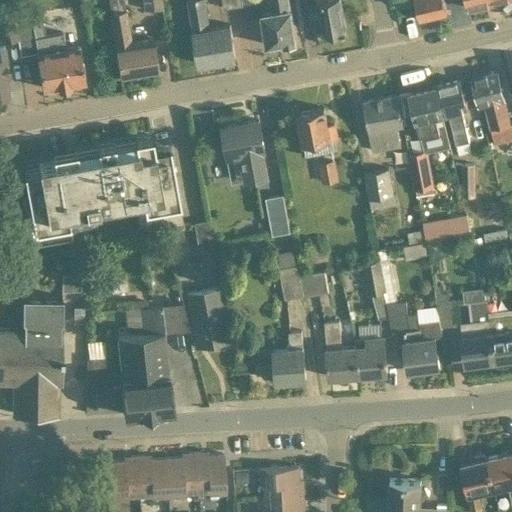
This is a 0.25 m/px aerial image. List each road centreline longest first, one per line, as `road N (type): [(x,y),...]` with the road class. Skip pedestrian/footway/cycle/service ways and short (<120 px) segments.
road 1 (residential): [(0,127),(386,58)]
road 2 (residential): [(0,431),(335,414)]
road 3 (residential): [(335,414),(511,400)]
road 4 (residential): [(386,58),(511,29)]
